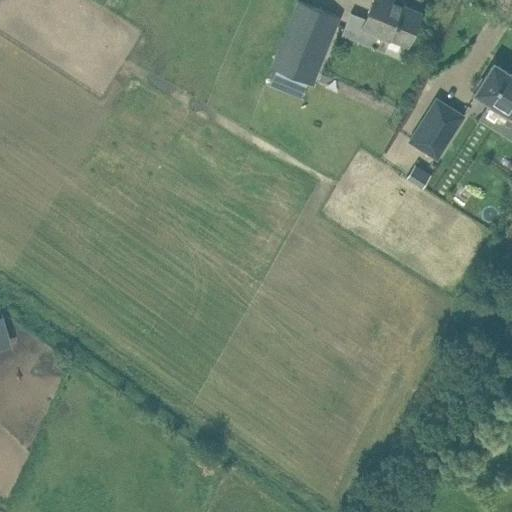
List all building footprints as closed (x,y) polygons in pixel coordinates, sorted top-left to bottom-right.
[(297,0),(271,67),(312,83),(339,16),(299,0),(297,0)] [(390,0),(372,0),(365,18),(362,25),(408,43),(420,12),(390,0)] [(476,89),(475,91),(477,93),(477,92),(490,101),(486,108),(500,117),(504,109),(511,114),(511,72),(510,72),(510,73),(495,64),(493,62),(492,64),(493,65),(476,90),(476,89)] [(436,156),(464,112),(436,94),(408,139),(436,156)] [(414,163),(405,176),(421,186),(429,173),(414,163)] [(511,221),(500,244),(511,250),(511,221)] [(0,345),(12,342),(3,313),(0,313),(0,345)]
